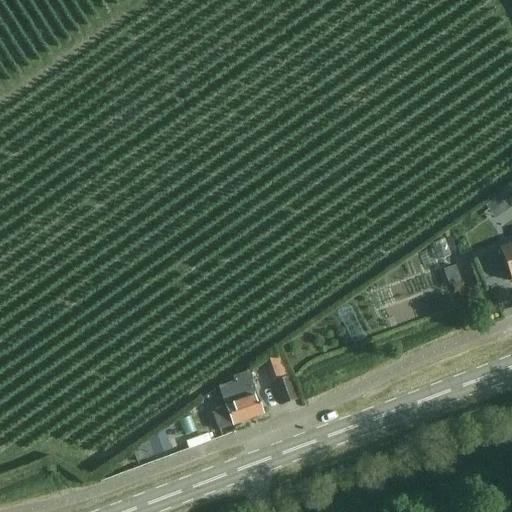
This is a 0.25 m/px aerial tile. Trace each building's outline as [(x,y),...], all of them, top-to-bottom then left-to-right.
[(463,225),(451,229),(460,255),(472,251),(463,225)] [(429,239),(436,256),(449,251),(443,234),(429,239)] [(511,282),(511,281),(511,244),(499,250),(511,282)] [(454,267),(443,271),(449,285),(460,281),(454,267)] [(285,368),(269,373),(273,383),(288,377),(285,368)] [(219,430),(232,425),(233,426),(263,416),(248,373),(233,378),(234,382),(219,387),(226,407),(212,411),(219,430)] [(273,383),(281,406),(296,400),(288,377),(273,383)] [(143,445),(132,450),(136,461),(169,449),(161,431),(143,445)]
